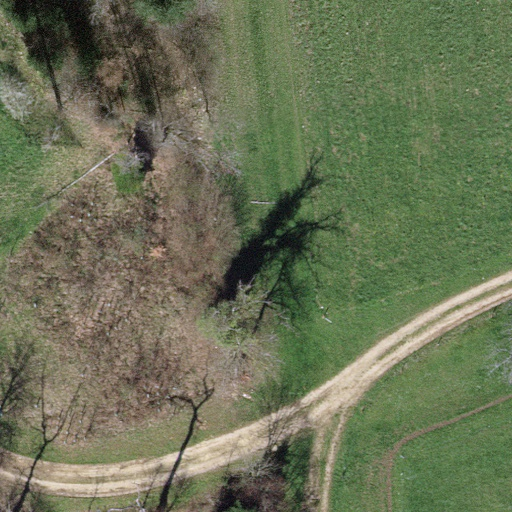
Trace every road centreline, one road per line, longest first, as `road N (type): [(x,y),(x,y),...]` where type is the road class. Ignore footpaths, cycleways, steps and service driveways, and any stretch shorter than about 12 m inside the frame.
road 1 (track): [(342,387),(299,416),(145,474),(49,478),(0,467)]
road 2 (track): [(342,387),(404,341),(511,285)]
road 3 (track): [(315,511),(325,422),(342,387)]
